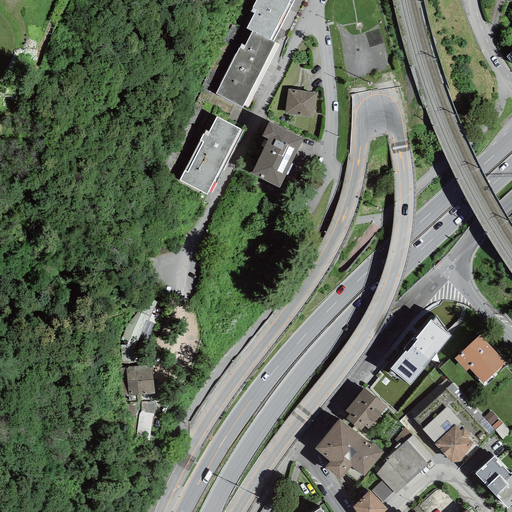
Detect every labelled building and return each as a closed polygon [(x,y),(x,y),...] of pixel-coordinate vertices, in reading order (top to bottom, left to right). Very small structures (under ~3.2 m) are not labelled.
[(254,13),(246,29),(251,31),(269,40),(273,42),(294,0),(256,0),(250,12),(254,13)] [(241,44),(214,94),(242,107),(243,106),(246,107),(279,44),(273,42),(269,40),(251,31),(245,46),(241,44)] [(313,118),(316,93),(288,90),(284,114),(291,115),(313,118)] [(205,130),(179,180),(207,195),(240,129),(216,117),(209,132),(205,130)] [(303,139),(268,122),(262,136),(268,139),(251,174),(280,188),(303,139)] [(388,374),(403,381),(404,381),(410,385),(451,336),(449,334),(437,317),(433,321),(431,320),(416,338),(414,337),(403,350),(405,351),(390,369),(392,370),(388,374)] [(480,335),(455,359),(466,371),(469,368),(483,383),(505,363),(480,335)] [(152,366),(119,368),(120,396),(154,394),(152,366)] [(401,417),(414,430),(419,425),(413,419),(453,381),(446,374),(401,417)] [(364,388),(346,411),(350,414),(346,419),(361,431),(364,426),(368,429),(387,407),(364,388)] [(155,402),(141,402),(141,412),(155,414),(155,402)] [(135,405),(125,407),(126,418),(137,416),(135,405)] [(451,463),(460,462),(473,443),(467,438),(470,435),(464,428),(461,431),(457,426),(461,422),(447,407),(423,429),(422,429),(435,444),(434,444),(451,463)] [(150,440),(155,414),(141,412),(139,414),(136,438),(150,440)] [(314,449),(330,462),(355,432),(339,418),(314,449)] [(406,441),(412,436),(405,428),(395,440),(401,445),(406,441)] [(371,444),(355,432),(330,462),(325,468),(340,479),(351,467),(364,477),(384,452),(372,443),(371,444)] [(406,441),(426,462),(432,456),(413,435),(412,436),(406,441)] [(393,492),(395,494),(407,483),(407,484),(428,465),(426,462),(406,441),(401,445),(385,460),(387,461),(376,474),(382,480),(393,492)] [(475,474),(508,508),(511,504),(511,472),(510,474),(494,457),(475,474)] [(382,502),(393,492),(382,480),(371,491),(382,502)] [(370,491),(352,507),(355,511),(384,511),(387,509),(370,491)]
